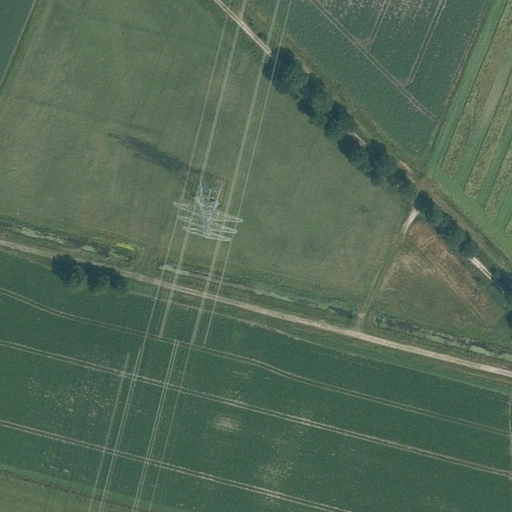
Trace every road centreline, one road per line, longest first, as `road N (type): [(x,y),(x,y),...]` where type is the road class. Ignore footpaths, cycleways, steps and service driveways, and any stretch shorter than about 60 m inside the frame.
road 1 (track): [(511,374),(0,241)]
road 2 (track): [(214,0),(511,300)]
